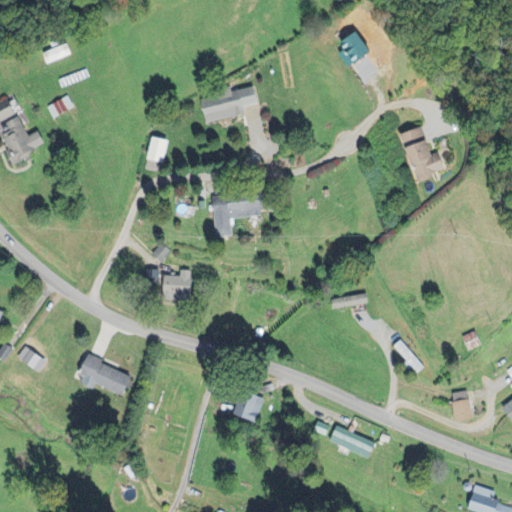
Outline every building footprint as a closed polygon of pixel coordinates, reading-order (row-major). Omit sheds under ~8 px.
[(349,51),(342,55),(351,70),(375,55),(362,34),(346,44),(349,51)] [(49,66),(73,56),(69,45),(44,55),(49,66)] [(204,101),(209,126),(249,118),(247,108),(263,105),(260,89),(204,101)] [(22,119),(7,127),(5,124),(20,116),(12,100),(0,105),(0,124),(20,164),(50,149),(42,133),(32,138),(22,119)] [(75,113),(71,100),(49,107),(53,119),(75,113)] [(408,135),(423,183),(451,174),(445,155),(436,157),(427,129),(408,135)] [(151,162),(168,164),(170,141),(154,139),(151,162)] [(216,200),(221,239),(237,237),(235,221),(268,217),(266,194),(216,200)] [(154,256),(164,264),(173,254),(162,245),(154,256)] [(182,278),(167,278),(166,300),(195,301),(196,273),(182,272),(182,278)] [(336,310),(371,306),(370,297),(335,300),(336,310)] [(470,353),(485,347),(478,333),(464,339),(470,353)] [(426,369),(401,341),(394,349),(419,376),(426,369)] [(137,378),(93,359),(82,385),(97,391),(99,386),(128,398),(137,378)] [(460,424),(477,422),(471,392),(454,396),(460,424)] [(267,403),(244,396),(237,417),(261,424),(267,403)] [(378,445),(338,428),(332,444),(372,460),(378,445)] [(498,493),(479,487),(472,511),(474,511),(511,511),(511,507),(496,503),(498,493)]
